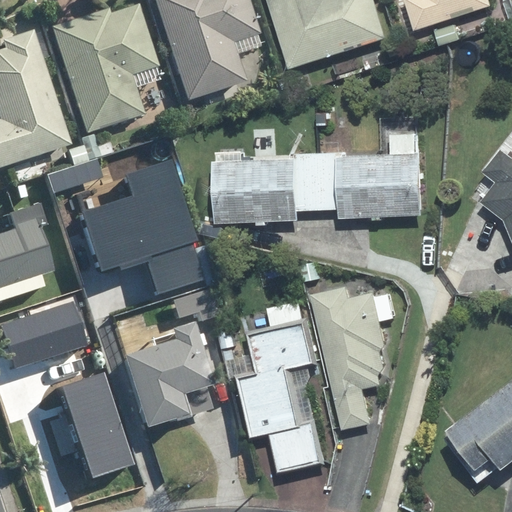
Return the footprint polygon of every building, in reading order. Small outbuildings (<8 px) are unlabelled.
[(246,84),(234,46),(261,38),(248,0),(154,0),(188,103),(246,84)] [(274,0),(297,70),(394,38),(381,0),(274,0)] [(410,0),(422,33),(499,8),(496,0),(410,0)] [(132,79),(159,70),(139,8),(110,18),(108,11),(51,30),(87,137),(145,118),(132,79)] [(0,121),(1,124),(0,124),(0,171),(71,149),(34,33),(3,43),(5,51),(0,52),(0,121)] [(391,44),(396,58),(406,55),(401,40),(391,44)] [(165,93),(154,106),(169,119),(181,106),(165,93)] [(332,115),(320,115),(321,126),(333,125),(332,115)] [(348,154),(323,154),(324,213),(348,212),(348,220),(379,219),(379,222),(388,223),(388,218),(430,217),(428,155),(423,155),(423,136),(397,137),(398,156),(348,157),(348,154)] [(85,145),(70,150),(75,165),(90,160),(90,159),(86,148),(85,145)] [(96,145),(86,148),(90,159),(99,156),(96,145)] [(511,153),(507,149),(490,171),(504,181),(489,201),(511,219),(511,153)] [(305,222),(305,213),(324,213),(323,154),(296,155),(296,162),(250,162),(249,154),(221,155),(223,225),(263,224),(263,228),(272,228),(272,223),(305,222)] [(48,175),(54,194),(105,177),(99,158),(48,175)] [(147,264),(157,295),(205,279),(193,243),(200,241),(173,159),(125,174),(132,196),(82,212),(102,271),(120,265),(122,272),(147,264)] [(24,188),(16,189),(19,200),(27,198),(24,188)] [(42,207),(8,218),(13,234),(0,237),(0,293),(54,275),(39,230),(48,227),(42,207)] [(318,269),(309,271),(311,283),(320,281),(318,269)] [(351,286),(316,295),(348,428),(376,422),(368,389),(386,385),(384,375),(389,366),(386,351),(390,343),(385,321),(399,317),(393,294),(380,298),(379,293),(354,299),(351,286)] [(174,299),(179,317),(198,311),(201,323),(220,317),(211,288),(174,299)] [(2,322),(15,368),(90,347),(76,300),(2,322)] [(305,302),(275,309),(280,330),(257,336),(266,377),(246,381),(260,440),(279,435),(288,475),(331,465),(321,423),(308,427),(295,372),(323,365),(313,322),(310,323),(305,302)] [(149,426),(192,414),(186,393),(215,385),(196,322),(174,329),(177,338),(127,352),(149,426)] [(223,333),(227,351),(240,349),(237,330),(223,333)] [(229,353),(231,361),(238,360),(237,352),(229,353)] [(103,372),(62,385),(93,479),(134,466),(103,372)] [(511,390),(451,437),(485,480),(508,463),(511,459),(511,390)]
